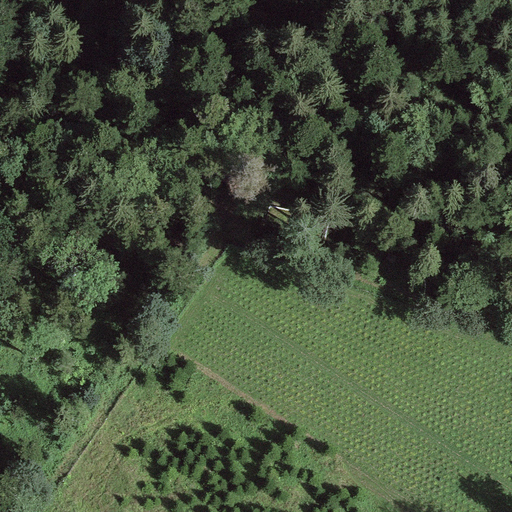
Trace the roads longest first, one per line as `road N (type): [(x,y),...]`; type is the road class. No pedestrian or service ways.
road 1 (track): [(225,178),(395,228),(511,226)]
road 2 (track): [(225,178),(0,272)]
road 3 (track): [(105,0),(174,75),(225,178)]
